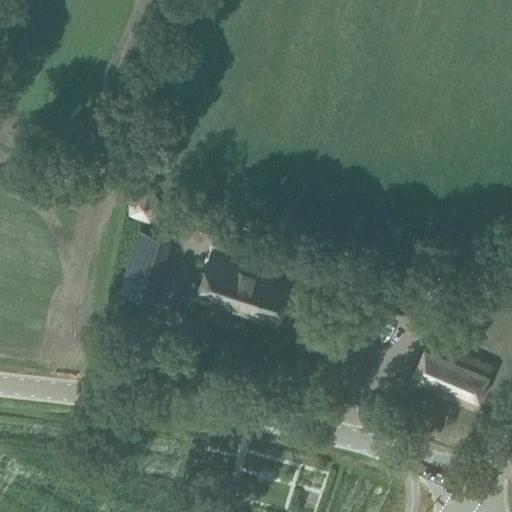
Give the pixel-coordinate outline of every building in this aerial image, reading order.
[(148,222),(150,220),(163,204),(149,187),(129,193),(128,214),(148,222)] [(265,234),(258,255),(296,267),(302,246),(265,234)] [(276,324),(291,279),(211,253),(196,298),(276,324)] [(393,291),(384,311),(411,322),(419,301),(393,291)] [(474,409),(493,363),(429,336),(410,383),(474,409)]
